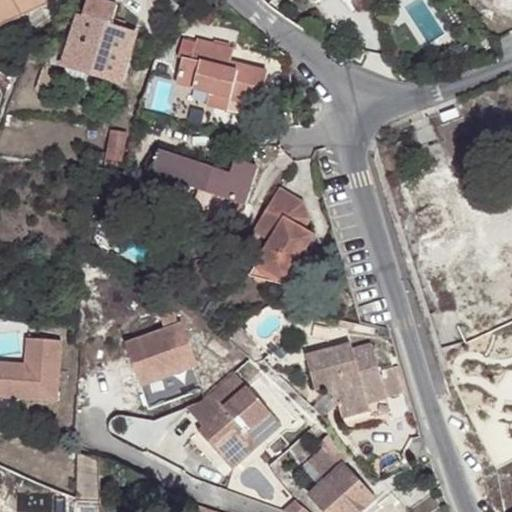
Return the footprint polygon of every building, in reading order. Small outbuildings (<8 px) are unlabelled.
[(0,0),(0,3),(2,6),(13,21),(63,4),(60,0),(0,0)] [(269,9),(276,14),(281,9),(274,3),(269,9)] [(113,97),(125,56),(99,46),(104,25),(80,17),(69,56),(49,50),(44,68),(63,74),(61,82),(113,97)] [(211,91),(208,101),(208,104),(231,110),(234,98),(259,105),(267,69),(232,60),(236,48),(195,38),(191,57),(183,55),(177,83),(211,91)] [(174,93),(208,101),(211,91),(177,83),(174,93)] [(245,208),(260,168),(191,148),(179,186),(245,208)] [(455,277),(511,251),(511,199),(474,216),(462,188),(465,186),(455,162),(440,172),(411,184),(421,206),(447,195),(459,223),(426,238),(433,253),(424,257),(447,309),(466,301),(455,277)] [(281,184),(260,218),(254,228),(270,239),(253,268),(271,280),(273,274),(291,285),(310,256),(305,251),(316,233),(307,226),(312,215),(306,199),(281,184)] [(112,319),(136,332),(144,306),(155,290),(133,274),(119,304),(112,319)] [(162,330),(127,343),(150,406),(201,388),(194,366),(199,364),(184,322),(181,324),(176,311),(158,318),(162,330)] [(192,322),(184,322),(199,364),(210,361),(198,327),(192,322)] [(61,341),(28,339),(26,367),(0,365),(0,397),(57,402),(61,341)] [(378,371),(370,346),(351,352),(348,345),(303,360),(314,392),(323,390),(338,405),(341,419),(389,403),(387,398),(378,371)] [(401,364),(378,371),(387,398),(410,390),(401,364)] [(279,424),(231,372),(200,400),(182,407),(200,426),(196,431),(230,469),(279,424)] [(100,511),(101,449),(81,449),(79,495),(79,511),(84,511),(100,511)] [(321,511),(355,511),(369,500),(339,465),(306,494),(321,511)] [(368,511),(375,507),(369,500),(355,511),(368,511)]
